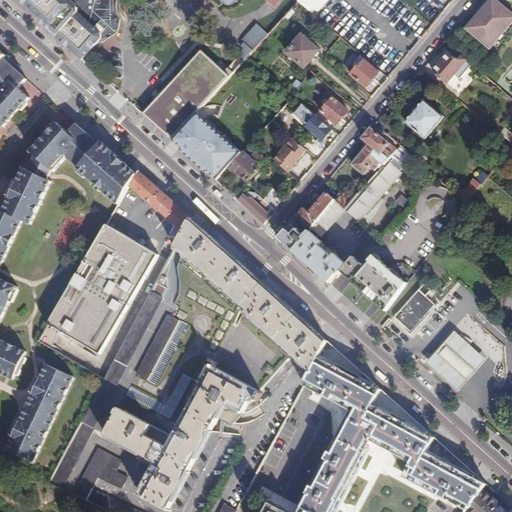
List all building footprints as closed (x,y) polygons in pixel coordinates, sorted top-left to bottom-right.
[(35,0),(29,8),(41,19),(55,31),(59,35),(57,37),(66,45),(84,61),(102,40),(103,34),(105,31),(112,37),(119,32),(121,21),(117,14),(116,9),(116,6),(117,0),(35,0)] [(326,0),(299,0),(298,2),(313,15),(326,0)] [(511,23),(511,12),(497,0),(489,0),(467,27),(491,48),(511,23)] [(41,19),(39,21),(53,33),(55,31),(41,19)] [(267,22),(262,29),(268,34),(274,28),(267,22)] [(253,50),(268,34),(262,29),(257,24),(242,40),(253,50)] [(103,34),(102,40),(106,44),(112,37),(105,31),(103,34)] [(319,50),(301,35),(286,52),(303,68),(319,50)] [(468,60),(455,49),(450,54),(448,53),(433,72),(448,84),(468,60)] [(200,50),(162,92),(142,114),(171,140),(196,112),(229,77),(200,50)] [(379,72),(365,60),(361,66),(358,64),(350,74),(366,87),(379,72)] [(28,80),(8,63),(0,71),(0,124),(1,126),(5,129),(31,99),(20,89),(28,80)] [(292,93),(302,82),(297,78),(287,89),(292,93)] [(319,116),(329,125),(333,121),(336,124),(349,110),(334,97),(327,104),(325,103),(320,109),(322,110),(321,111),(323,112),(319,116)] [(444,117),(425,101),(407,122),(426,138),(444,117)] [(309,114),(312,110),(307,106),(302,112),(312,120),(314,119),(311,117),(312,116),(309,114)] [(334,129),(329,125),(319,116),(314,112),(312,110),(309,114),(312,116),(311,117),(314,119),(312,120),(307,127),(324,141),(334,129)] [(171,140),(181,149),(206,121),(196,112),(171,140)] [(181,149),(217,182),(229,168),(242,154),(206,121),(181,149)] [(52,130),(126,196),(133,186),(140,174),(104,142),(103,141),(100,145),(76,125),(68,134),(57,124),(52,130)] [(500,134),(511,143),(511,132),(505,127),(500,134)] [(385,164),(389,159),(398,150),(372,128),(364,138),(370,144),(353,164),(365,174),(378,159),(385,164)] [(47,180),(52,171),(54,172),(66,158),(120,206),(126,196),(52,130),(32,153),(37,158),(34,163),(30,172),(47,180)] [(412,155),(401,146),(398,150),(389,159),(392,161),(348,211),(360,222),(404,171),(400,168),(412,155)] [(280,150),(273,158),(295,177),(302,169),(280,150)] [(256,163),(244,152),(242,154),(229,168),(237,175),(239,173),(248,182),(260,169),(255,164),(256,163)] [(47,180),(30,172),(24,169),(16,186),(20,188),(16,195),(13,193),(4,212),(0,210),(0,262),(0,263),(1,263),(22,221),(30,225),(51,182),(47,180)] [(140,174),(133,186),(149,200),(158,187),(141,172),(140,174)] [(457,195),(467,203),(488,176),(486,174),(483,173),(477,181),(475,179),(469,188),(466,191),(462,188),(457,195)] [(265,226),(272,217),(240,186),(232,195),(265,226)] [(155,206),(164,192),(158,187),(149,200),(155,206)] [(326,192),(322,188),(318,193),(322,197),(326,192)] [(334,199),(336,200),(346,209),(358,195),(351,189),(345,196),(341,192),(334,199)] [(277,212),(286,200),(273,190),(264,201),(277,212)] [(181,241),(193,218),(164,192),(155,206),(178,227),(173,237),(181,241)] [(308,204),(299,216),(313,228),(336,200),(334,199),(328,193),(314,209),(308,204)] [(409,202),(401,195),(396,201),(404,208),(409,202)] [(336,200),(313,228),(323,236),(346,209),(336,200)] [(212,236),(193,218),(181,241),(106,377),(81,422),(93,428),(158,462),(140,495),(168,510),(216,418),(224,402),(242,412),(244,409),(251,397),(257,399),(263,392),(256,385),(286,353),(300,366),(310,375),(328,341),(319,333),(306,322),(212,236)] [(293,251),(306,236),(292,223),(279,239),(293,251)] [(38,340),(51,347),(61,331),(101,353),(161,255),(108,226),(38,340)] [(394,236),(388,230),(381,239),(388,245),(394,236)] [(318,238),(310,231),(306,236),(293,251),(320,275),(336,255),(334,252),(331,255),(318,244),(320,240),(318,238)] [(334,252),(320,240),(318,244),(331,255),(334,252)] [(386,312),(407,284),(373,254),(363,265),(353,255),(346,263),(335,277),(337,278),(342,272),(386,312)] [(320,275),(329,284),(335,277),(346,263),(336,255),(320,275)] [(0,315),(14,285),(0,278),(0,315)] [(430,290),(423,284),(393,317),(409,332),(422,316),(433,304),(425,296),(430,290)] [(486,360),(454,331),(431,357),(426,363),(458,392),(464,385),(486,360)] [(25,347),(0,335),(0,370),(11,375),(25,347)] [(368,377),(328,341),(310,375),(304,385),(352,410),(297,511),(294,511),(270,499),(262,511),(334,511),(372,440),(412,462),(404,477),(468,510),(481,490),(486,484),(378,387),(368,377)] [(18,433),(15,432),(6,450),(34,463),(74,376),(47,363),(38,382),(42,383),(39,390),(35,388),(18,425),(21,426),(18,433)] [(230,425),(242,412),(224,402),(216,418),(230,425)] [(93,428),(81,422),(47,484),(59,490),(93,428)] [(71,495),(106,511),(236,511),(238,509),(225,504),(220,511),(138,511),(91,490),(97,477),(119,488),(126,477),(115,471),(120,459),(96,447),(71,495)] [(481,490),(468,510),(466,511),(501,511),(503,510),(481,490)]
